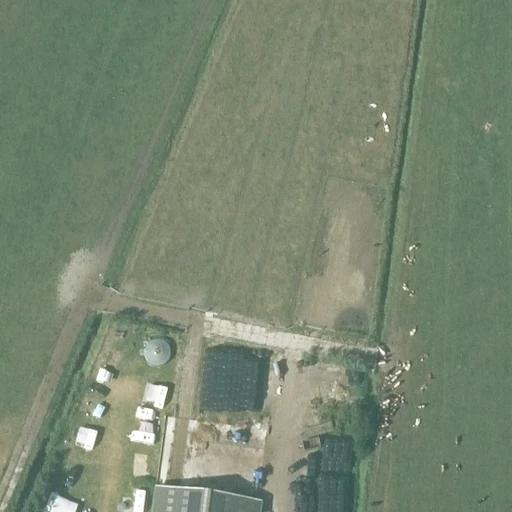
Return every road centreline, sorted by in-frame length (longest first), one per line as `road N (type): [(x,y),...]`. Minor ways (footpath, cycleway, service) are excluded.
road 1 (track): [(0,500),(88,296),(386,359)]
road 2 (track): [(197,324),(178,458)]
